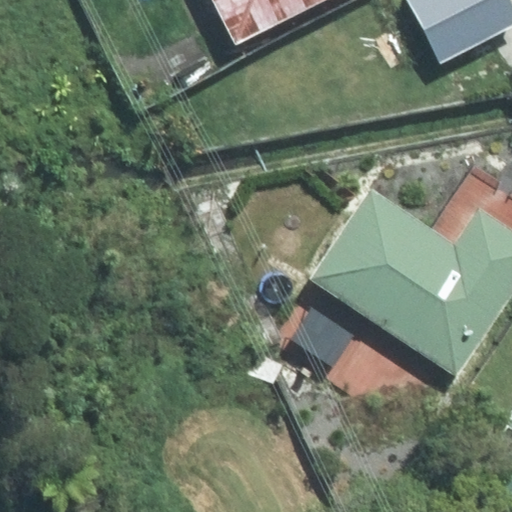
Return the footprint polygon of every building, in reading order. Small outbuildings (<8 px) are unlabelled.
[(198,0),(224,52),(331,0),(198,0)] [(491,0),(402,0),(433,63),(506,28),(491,0)] [(434,240),(355,187),(297,273),(444,371),(511,269),(511,240),(458,204),(434,240)] [(345,326),(297,297),(266,348),(314,377),(345,326)] [(499,511),(511,511),(511,407),(494,434),(511,446),(511,489),(497,510),(499,511)]
